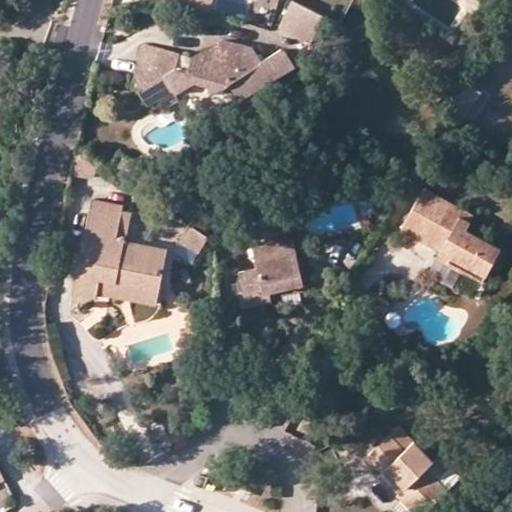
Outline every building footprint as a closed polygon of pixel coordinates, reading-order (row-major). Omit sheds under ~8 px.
[(177,0),(207,9),(209,0),(177,0)] [(313,43),(323,23),(291,8),(281,28),(313,43)] [(222,36),(189,55),(149,44),(134,52),(129,73),(147,106),(172,91),(174,94),(195,81),(207,84),(210,89),(228,78),(260,60),(251,45),(222,36)] [(260,60),(228,78),(239,99),(292,67),(281,48),(260,60)] [(481,89),(465,79),(444,110),(458,120),(481,89)] [(135,162),(124,153),(115,165),(126,174),(135,162)] [(108,168),(85,156),(80,174),(104,178),(108,168)] [(473,217),(429,195),(407,238),(447,258),(444,263),(483,282),(501,246),(468,228),(473,217)] [(119,235),(122,211),(90,207),(78,292),(99,295),(99,291),(102,274),(155,282),(161,240),(129,236),(119,235)] [(132,212),(122,211),(119,235),(129,236),(132,212)] [(211,238),(188,221),(179,231),(202,247),(211,238)] [(202,247),(179,231),(171,241),(192,257),(202,247)] [(303,285),(296,240),(264,245),(267,267),(248,270),(251,292),(247,293),(248,307),(276,302),(274,289),(303,285)] [(102,274),(99,291),(153,298),(155,282),(102,274)] [(381,319),(392,299),(381,293),(370,313),(381,319)] [(401,424),(391,433),(407,449),(416,440),(401,424)] [(364,460),(380,475),(382,473),(389,466),(408,484),(401,492),(398,495),(411,509),(413,507),(426,494),(435,503),(451,487),(432,467),(438,461),(416,440),(407,449),(391,433),(364,460)] [(442,457),(432,467),(451,487),(462,477),(442,457)] [(389,466),(382,473),(401,492),(408,484),(389,466)] [(245,489),(233,485),(230,492),(242,497),(245,489)] [(417,511),(427,511),(435,504),(435,503),(426,494),(413,507),(417,511)]
